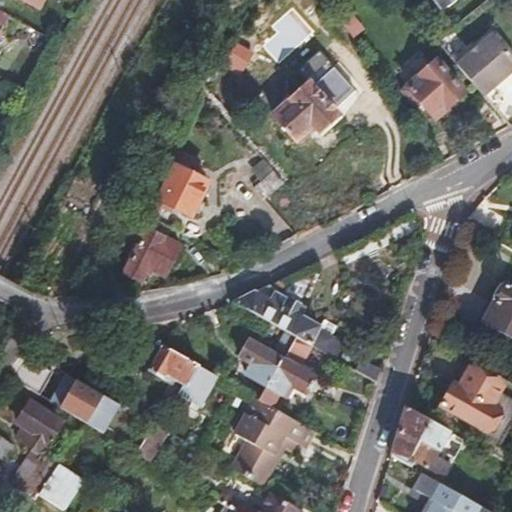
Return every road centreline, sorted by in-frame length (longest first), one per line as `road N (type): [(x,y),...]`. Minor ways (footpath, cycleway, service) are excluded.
road 1 (residential): [(473,168),(224,292),(102,315),(40,311)]
road 2 (residential): [(473,168),(440,220),(352,511)]
